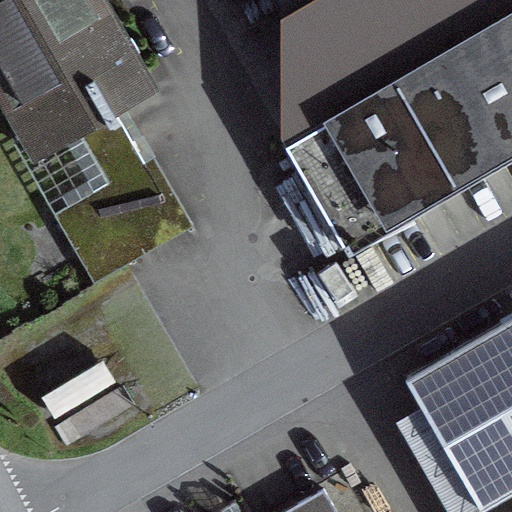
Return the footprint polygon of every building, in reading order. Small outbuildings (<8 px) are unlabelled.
[(144,84),(95,0),(0,0),(0,120),(19,154),(144,84)] [(288,141),(511,13),(511,0),(291,0),(280,6),(288,141)] [(511,13),(288,141),(345,242),(511,144),(511,13)] [(155,155),(54,210),(93,280),(194,224),(155,155)] [(476,506),(511,484),(511,314),(401,378),(415,403),(476,506)] [(326,511),(313,490),(275,511),(326,511)]
